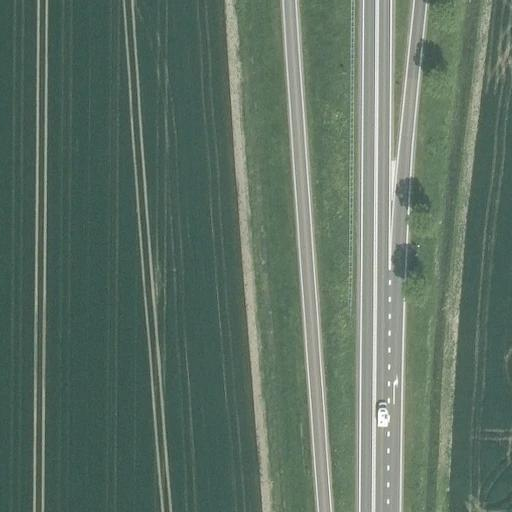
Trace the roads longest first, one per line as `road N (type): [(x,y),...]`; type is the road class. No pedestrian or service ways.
road 1 (trunk): [(274,0),(330,511)]
road 2 (trunk): [(376,266),(406,143),(420,0)]
road 3 (trunk): [(376,266),(378,0)]
road 4 (trunk): [(373,511),(376,266)]
